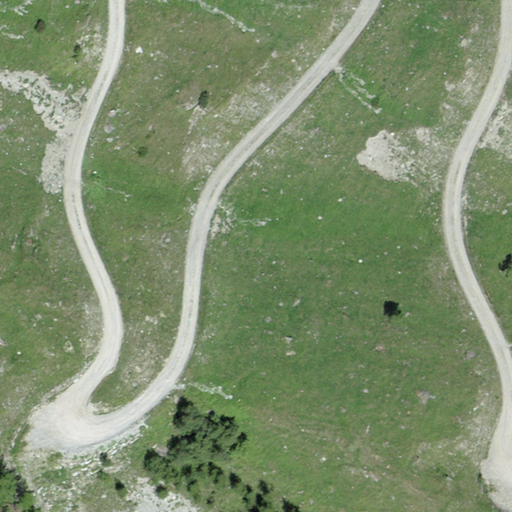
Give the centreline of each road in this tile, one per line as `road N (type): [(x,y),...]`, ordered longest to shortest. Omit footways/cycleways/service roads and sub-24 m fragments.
road 1 (track): [(370,0),(337,49),(212,189),(195,249),(188,327),(172,368),(139,407),(85,432),(66,427),(65,415),(109,350),(113,317),(75,216),(73,164),(113,52),(116,0)]
road 2 (track): [(511,463),(503,451),(508,370),(459,260),(452,223),(459,161),(505,52),(509,0)]
